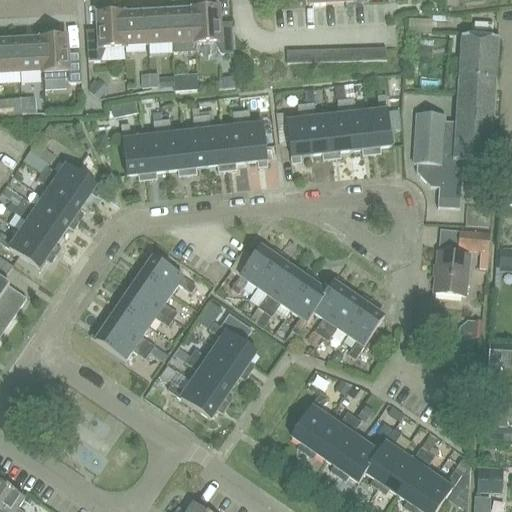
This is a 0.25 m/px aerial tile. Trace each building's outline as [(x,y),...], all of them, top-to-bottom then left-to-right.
[(217,10),(193,12),(195,45),(214,45),(220,56),(233,56),(231,25),(218,26),(217,10)] [(195,45),(193,12),(193,14),(170,15),(171,45),(194,44),(194,46),(195,45)] [(170,15),(146,16),(147,46),(171,45),(170,15)] [(123,49),(122,16),(98,17),(98,33),(86,33),(87,64),(100,63),(105,50),(123,49)] [(122,16),(123,49),(124,49),(124,47),(147,46),(146,16),(122,18),(122,16)] [(497,40),(461,38),(455,125),(444,124),(444,118),(416,116),(413,165),(417,166),(417,175),(431,191),(439,191),(438,211),(459,212),(462,177),(462,163),(490,164),(497,40)] [(65,39),(41,41),(43,75),(61,74),(68,85),(80,85),(79,55),(66,55),(65,39)] [(43,75),(41,41),(40,41),(40,43),(17,44),(19,74),(42,73),(42,75),(43,75)] [(17,44),(0,44),(0,75),(19,74),(17,44)] [(427,62),(429,50),(418,48),(416,60),(427,62)] [(386,63),(385,50),(373,51),(373,64),(386,63)] [(348,64),(348,51),(336,52),(336,65),(348,64)] [(361,64),(360,51),(348,51),(348,64),(361,64)] [(373,64),(373,51),(360,51),(361,64),(373,64)] [(323,65),(323,52),(311,53),(311,65),(323,65)] [(336,52),(323,52),(323,65),(336,65),(336,52)] [(298,53),(286,53),(286,66),(299,66),(298,53)] [(311,53),(298,53),(299,66),(311,65),(311,53)] [(157,76),(149,77),(150,90),(158,89),(157,76)] [(150,90),(149,77),(141,77),(141,90),(150,90)] [(198,92),(196,77),(174,79),(174,95),(198,92)] [(221,81),(221,83),(222,92),(235,90),(233,79),(221,81)] [(97,84),(89,93),(98,102),(106,93),(97,84)] [(344,102),(342,87),(333,88),(335,103),(336,103),(344,102)] [(313,105),(311,91),(304,92),(303,92),(305,106),(313,105)] [(366,115),(371,157),(380,156),(379,149),(390,148),(388,133),(401,132),(399,112),(386,114),(384,97),(376,98),(378,113),(366,115)] [(21,114),(20,100),(12,101),(13,114),(21,114)] [(20,100),(21,114),(29,113),(28,100),(20,100)] [(371,157),(366,115),(354,116),(352,101),(344,102),(350,153),(361,151),(362,158),(371,157)] [(350,153),(344,102),(336,103),(337,118),(326,119),(331,161),(339,160),(339,154),(350,153)] [(315,121),(313,105),(305,106),(304,106),(310,157),(321,156),(322,163),(331,161),(326,119),(315,121)] [(310,157),(304,106),(296,107),(298,122),(286,124),(285,114),(275,115),(279,145),(288,144),(290,166),(299,165),(299,159),(310,157)] [(248,113),(240,114),(245,165),(256,163),(257,170),(266,169),(262,127),(250,128),(248,113)] [(245,165),(240,114),(232,115),(233,130),(222,131),(226,173),(235,173),(234,166),(245,165)] [(208,117),(200,118),(205,169),(216,168),(217,174),(226,173),(222,131),(210,132),(208,117)] [(205,169),(200,118),(192,119),(194,134),(182,136),(187,178),(195,177),(194,170),(205,169)] [(169,122),(160,123),(166,173),(177,172),(178,179),(187,178),(182,136),(170,137),(169,122)] [(154,139),(142,140),(147,183),(156,182),(155,175),(166,173),(160,123),(152,123),(154,139)] [(147,183),(142,140),(130,142),(129,127),(120,127),(126,178),(137,177),(138,184),(147,183)] [(99,151),(109,146),(104,136),(94,141),(99,151)] [(75,174),(89,183),(96,173),(87,157),(75,174)] [(46,169),(41,176),(84,205),(90,196),(95,200),(101,192),(89,183),(75,174),(66,167),(58,178),(46,169)] [(84,205),(41,176),(36,183),(49,191),(42,201),(78,225),(83,218),(78,214),(84,205)] [(18,209),(23,202),(14,196),(10,203),(11,204),(18,209)] [(23,202),(18,209),(61,238),(67,229),(73,233),(78,225),(42,201),(36,211),(23,202)] [(18,209),(11,204),(6,211),(14,216),(18,209)] [(61,238),(18,209),(14,216),(26,225),(19,235),(55,259),(60,251),(55,248),(61,238)] [(489,210),(466,209),(465,229),(488,230),(489,210)] [(460,233),(458,252),(479,254),(478,271),(485,272),(487,256),(488,256),(490,236),(460,233)] [(55,259),(19,235),(13,245),(0,235),(0,246),(37,273),(44,262),(49,266),(55,259)] [(256,291),(280,256),(273,251),(269,256),(259,249),(230,292),(237,297),(246,284),(256,291)] [(511,251),(495,251),(493,292),(499,292),(499,269),(511,269),(511,251)] [(437,255),(433,296),(465,299),(469,259),(437,255)] [(280,256),(256,291),(266,298),(257,311),(263,315),(264,315),(293,272),(284,266),(288,261),(280,256)] [(140,266),(135,273),(170,298),(177,287),(190,296),(195,289),(152,259),(146,269),(140,266)] [(11,268),(0,260),(0,272),(5,276),(11,268)] [(293,272),(264,315),(270,319),(271,320),(279,307),(289,314),(313,279),(306,274),(302,279),(293,272)] [(135,285),(129,293),(172,322),(176,316),(164,307),(170,298),(135,273),(130,281),(135,285)] [(313,279),(289,314),(299,321),(290,333),(298,338),(303,329),(313,316),(326,295),(317,289),(321,284),(313,279)] [(0,339),(27,301),(9,288),(9,287),(0,280),(0,339)] [(326,295),(313,316),(322,322),(307,343),(315,348),(321,340),(350,297),(342,291),(345,285),(337,280),(326,295)] [(118,298),(112,306),(148,330),(154,321),(167,329),(172,322),(129,293),(123,302),(118,298)] [(350,297),(321,340),(327,344),(336,331),(345,338),(370,303),(363,297),(359,303),(350,297)] [(370,303),(345,338),(355,345),(347,357),(354,362),(364,348),(376,331),(383,320),(374,313),(378,308),(370,303)] [(112,318),(106,327),(156,360),(160,353),(153,349),(141,340),(148,330),(112,306),(107,314),(112,318)] [(264,315),(263,315),(256,324),(264,329),(270,319),(264,315)] [(458,340),(480,340),(482,323),(467,323),(458,330),(458,340)] [(213,352),(249,376),(254,368),(249,365),(255,355),(213,326),(208,333),(220,342),(213,352)] [(162,364),(156,360),(106,327),(100,335),(95,332),(89,340),(124,364),(131,354),(144,362),(145,361),(158,370),(162,364)] [(474,357),(473,343),(448,345),(449,359),(474,357)] [(511,352),(511,345),(489,345),(487,361),(511,362),(511,352)] [(189,360),(190,359),(177,350),(172,358),(185,366),(185,367),(198,375),(191,385),(226,409),(231,401),(226,398),(232,389),(189,360)] [(194,353),(190,359),(189,360),(232,389),(238,380),(244,383),(249,376),(213,352),(207,362),(194,353)] [(340,357),(335,353),(329,362),(336,367),(341,361),(340,357)] [(173,376),(167,372),(148,401),(161,410),(167,401),(159,396),(173,376)] [(226,409),(191,385),(184,395),(171,386),(166,394),(209,423),(216,413),(221,417),(226,409)] [(343,397),(348,391),(340,386),(336,392),(343,397)] [(353,401),(358,394),(351,389),(346,396),(353,401)] [(307,459),(329,421),(319,414),(327,401),(320,396),(304,420),(290,439),(299,446),(296,451),(303,456),(307,459)] [(74,446),(109,460),(126,416),(107,409),(103,418),(88,412),(74,446)] [(372,414),(365,409),(358,419),(365,425),(372,414)] [(399,425),(403,419),(392,410),(387,417),(399,425)] [(329,421),(307,459),(311,462),(315,456),(326,465),(353,419),(347,414),(338,427),(329,421)] [(360,424),(353,419),(326,465),(333,469),(329,474),(340,481),(362,444),(351,437),(360,424)] [(511,430),(480,430),(480,442),(510,443),(510,439),(511,439),(511,430)] [(387,442),(366,477),(373,481),(369,487),(380,494),(401,457),(392,450),(400,438),(393,432),(387,442)] [(371,450),(362,444),(340,481),(344,484),(348,479),(358,486),(365,476),(366,477),(387,442),(380,437),(371,450)] [(431,448),(426,455),(433,460),(438,453),(431,448)] [(411,464),(401,457),(380,494),(385,498),(389,492),(400,500),(426,455),(420,451),(411,464)] [(433,460),(426,455),(400,500),(406,504),(402,510),(405,511),(416,511),(435,480),(425,473),(433,460)] [(435,480),(416,511),(437,511),(448,496),(464,506),(467,468),(461,464),(453,474),(444,486),(435,480)] [(476,495),(501,496),(501,470),(477,470),(476,495)] [(0,508),(5,511),(18,511),(16,511),(23,501),(0,485),(0,508)]
